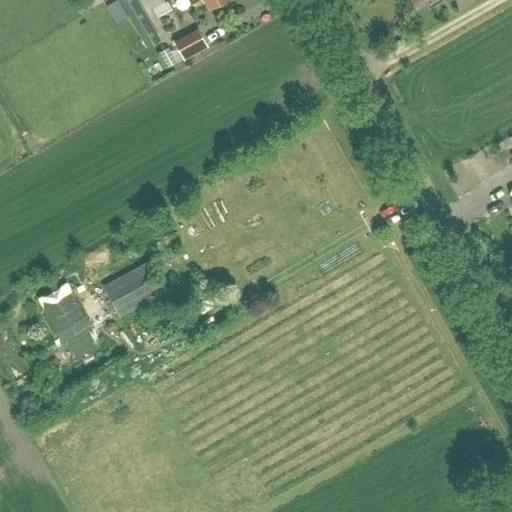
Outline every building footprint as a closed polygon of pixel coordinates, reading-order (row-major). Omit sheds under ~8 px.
[(161,40),(137,0),(117,0),(146,48),(161,40)] [(163,0),(164,1),(165,0),(188,0),(191,4),(197,0),(203,0),(208,9),(223,0),(163,0)] [(248,0),(275,10),(278,0),(248,0)] [(184,59),(207,47),(197,29),(174,41),(184,59)] [(101,285),(118,315),(165,290),(148,259),(101,285)] [(77,358),(95,348),(84,329),(89,326),(66,283),(38,299),(61,341),(66,338),(77,358)] [(500,495),(505,492),(501,483),(495,486),(500,495)]
